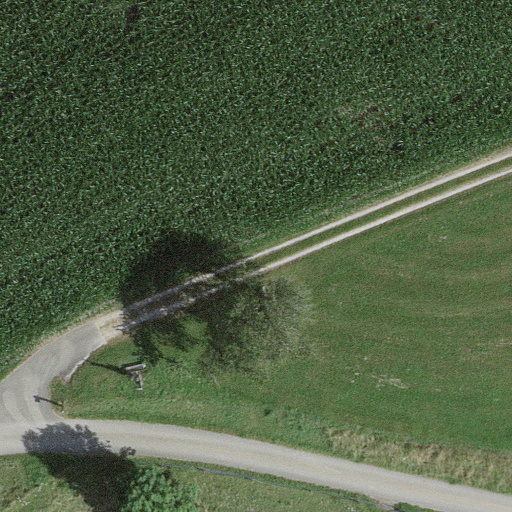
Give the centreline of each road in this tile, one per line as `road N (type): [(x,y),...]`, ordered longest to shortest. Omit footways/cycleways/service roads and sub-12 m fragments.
road 1 (track): [(511,164),(160,302),(102,331),(0,418)]
road 2 (track): [(509,511),(241,452),(129,437),(0,436)]
